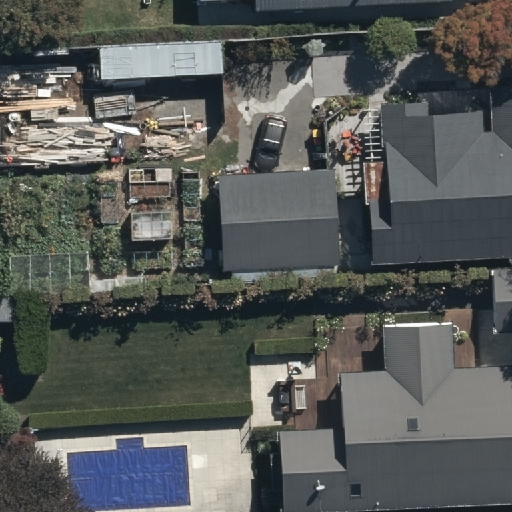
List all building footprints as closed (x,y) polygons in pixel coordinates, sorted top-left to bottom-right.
[(511,0),(200,0),(201,6),(259,2),(259,12),(453,7),(452,0),(511,0)] [(369,167),(371,267),(511,260),(511,86),(491,87),(492,133),(481,133),(481,113),(432,114),(432,106),(382,107),(383,167),(369,167)] [(335,170),(218,175),(222,273),(338,269),(335,170)] [(511,270),(492,271),(494,334),(511,333),(511,270)] [(347,433),(285,436),(287,511),(291,511),(511,503),(511,367),(454,370),(452,325),(385,328),(387,374),(345,375),(347,433)]
